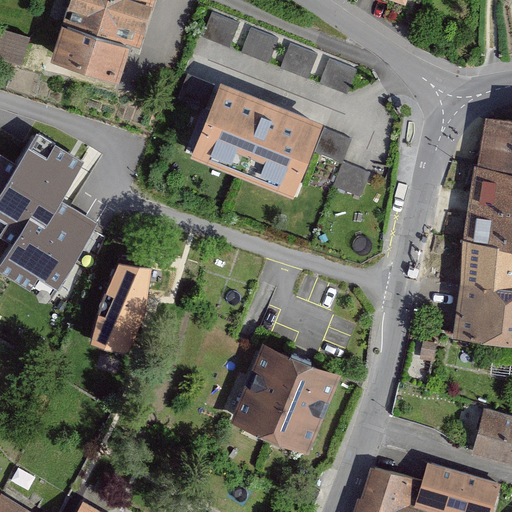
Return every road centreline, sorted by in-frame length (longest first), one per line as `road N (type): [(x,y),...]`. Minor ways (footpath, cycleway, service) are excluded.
road 1 (residential): [(458,107),(443,133),(343,511)]
road 2 (unknown): [(412,72),(355,108),(339,109),(204,57)]
road 3 (residential): [(458,107),(309,0)]
